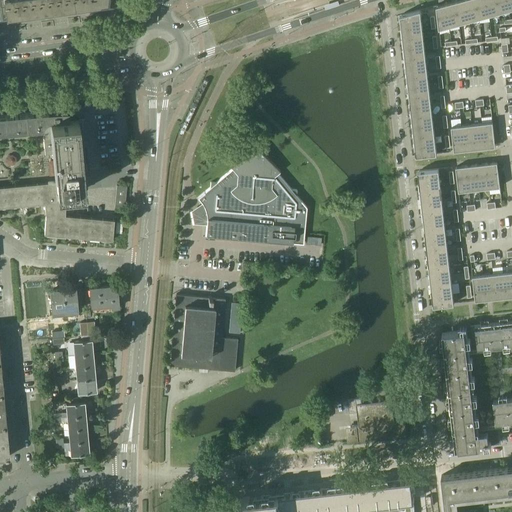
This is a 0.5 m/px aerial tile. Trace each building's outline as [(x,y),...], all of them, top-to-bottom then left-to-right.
[(107,1),(107,0),(3,0),(5,15),(76,5),(107,1)] [(456,0),(454,0),(446,2),(449,25),(459,22),(456,0)] [(466,0),(456,0),(459,22),(469,20),(466,0)] [(476,0),(466,0),(469,20),(479,17),(476,0)] [(487,0),(476,0),(479,17),(489,14),(487,0)] [(497,0),(487,0),(489,14),(499,11),(497,0)] [(507,0),(497,0),(499,11),(509,9),(507,0)] [(446,2),(436,5),(438,21),(439,28),(449,25),(446,2)] [(420,9),(400,15),(401,26),(422,23),(420,9)] [(422,23),(401,26),(402,36),(423,33),(422,23)] [(423,33),(402,36),(403,46),(424,43),(423,33)] [(424,43),(403,46),(404,55),(425,53),(424,43)] [(425,53),(404,55),(406,65),(426,63),(425,53)] [(426,63),(406,65),(407,75),(427,73),(426,63)] [(427,73),(407,75),(408,85),(429,83),(427,73)] [(429,83),(408,85),(409,95),(430,93),(429,83)] [(430,93),(409,95),(410,105),(431,103),(430,93)] [(431,103),(410,105),(411,115),(432,113),(431,103)] [(0,206),(1,207),(44,203),(45,216),(44,233),(112,239),(113,222),(64,218),(65,191),(84,190),(84,189),(83,189),(77,118),(77,117),(68,118),(68,110),(48,112),(47,111),(0,115),(0,206)] [(432,113),(411,115),(412,125),(433,123),(432,113)] [(492,121),(482,123),(485,148),(495,146),(492,121)] [(433,123),(412,125),(414,135),(434,133),(433,123)] [(482,123),(472,124),(474,149),(485,148),(482,123)] [(472,124),(461,125),(464,150),(474,149),(472,124)] [(461,125),(451,126),(454,151),(464,150),(461,125)] [(434,133),(414,135),(415,145),(435,143),(434,133)] [(435,143),(415,145),(416,155),(437,153),(435,143)] [(210,187),(197,197),(199,199),(200,200),(201,202),(203,205),(201,205),(204,214),(206,213),(206,215),(206,218),(206,220),(206,221),(205,234),(303,243),(306,207),(296,195),(296,189),(291,189),(277,172),(279,170),(279,171),(280,170),(259,149),(258,148),(257,148),(256,148),(255,148),(254,148),(230,166),(231,166),(233,168),(215,182),(210,182),(210,187)] [(497,162),(486,163),(489,188),(500,186),(497,162)] [(486,163),(476,164),(479,189),(489,188),(486,163)] [(476,164),(466,165),(469,190),(479,189),(476,164)] [(466,165),(455,166),(458,191),(469,190),(466,165)] [(438,168),(418,171),(419,181),(439,178),(438,168)] [(439,178),(419,181),(420,190),(441,188),(439,178)] [(124,208),(126,186),(116,185),(114,208),(124,208)] [(441,188),(420,190),(421,200),(442,197),(441,188)] [(442,197),(421,200),(422,209),(443,207),(442,197)] [(443,207),(422,209),(423,219),(444,217),(443,207)] [(444,217),(423,219),(424,228),(445,226),(444,217)] [(445,226),(424,228),(425,238),(446,236),(445,226)] [(306,235),(305,243),(320,245),(321,237),(306,235)] [(446,236),(425,238),(426,248),(447,245),(446,236)] [(447,245),(426,248),(428,257),(448,255),(447,245)] [(448,255),(428,257),(429,267),(449,264),(448,255)] [(449,264),(429,267),(430,276),(450,274),(449,264)] [(511,271),(503,272),(506,297),(511,296),(511,271)] [(503,272),(493,273),(496,298),(506,297),(503,272)] [(493,273),(482,274),(485,299),(496,298),(493,273)] [(450,274),(430,276),(431,286),(452,283),(450,274)] [(482,274),(472,276),(474,291),(475,300),(485,299),(482,274)] [(452,283),(431,286),(432,295),(453,293),(452,283)] [(119,307),(117,288),(110,289),(110,285),(89,287),(90,307),(111,305),(111,307),(119,307)] [(64,309),(64,311),(77,310),(75,288),(50,291),(51,310),(64,309)] [(453,293),(432,295),(433,305),(454,303),(453,293)] [(208,296),(176,294),(170,361),(199,364),(199,363),(209,364),(209,368),(234,370),(237,338),(221,336),(224,298),(211,297),(211,296),(208,296)] [(231,302),(228,332),(239,333),(240,327),(242,303),(232,302),(231,302)] [(511,343),(511,320),(468,326),(469,338),(472,337),(472,341),(470,342),(470,348),(511,343)] [(94,321),(86,322),(87,335),(95,334),(94,321)] [(87,335),(86,322),(79,322),(80,328),(80,334),(80,335),(87,335)] [(476,426),(471,388),(465,330),(442,332),(455,448),(480,445),(480,444),(484,444),(484,445),(491,444),(491,443),(499,442),(498,428),(487,429),(487,430),(476,431),(476,426)] [(73,341),(74,354),(92,352),(91,339),(73,341)] [(92,352),(74,354),(75,366),(94,365),(92,352)] [(94,365),(75,366),(76,379),(95,378),(94,365)] [(95,378),(76,379),(77,392),(96,390),(95,378)] [(358,424),(351,425),(352,441),(402,435),(406,430),(401,392),(385,394),(386,399),(362,402),(361,396),(355,397),(357,415),(358,424)] [(511,398),(493,400),(495,423),(511,421),(511,398)] [(65,403),(67,416),(85,414),(84,402),(65,403)] [(85,414),(67,416),(68,429),(86,427),(85,414)] [(6,424),(0,424),(0,456),(9,456),(6,424)] [(86,427),(68,429),(69,441),(87,440),(86,427)] [(87,440),(69,441),(70,454),(89,453),(87,440)] [(511,511),(511,469),(508,470),(508,467),(441,475),(444,497),(447,497),(449,509),(449,511),(511,511)] [(290,492),(264,495),(261,495),(250,496),(249,497),(243,497),(243,504),(243,505),(244,511),(414,511),(413,500),(414,500),(413,488),(412,481),(411,478),(408,478),(382,481),(379,482),(353,485),(352,485),(349,485),(323,488),(320,488),(294,491),(293,492),(291,492),(290,492)]
